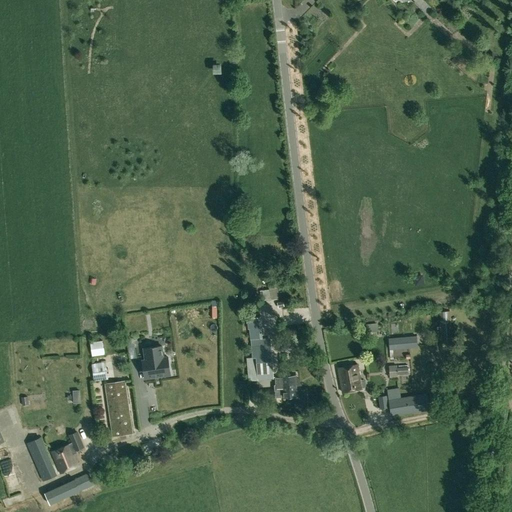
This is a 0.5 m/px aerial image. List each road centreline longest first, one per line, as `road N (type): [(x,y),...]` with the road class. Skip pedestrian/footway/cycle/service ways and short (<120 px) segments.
road 1 (unclassified): [(370,511),(319,337),(276,0)]
road 2 (track): [(346,434),(511,389)]
